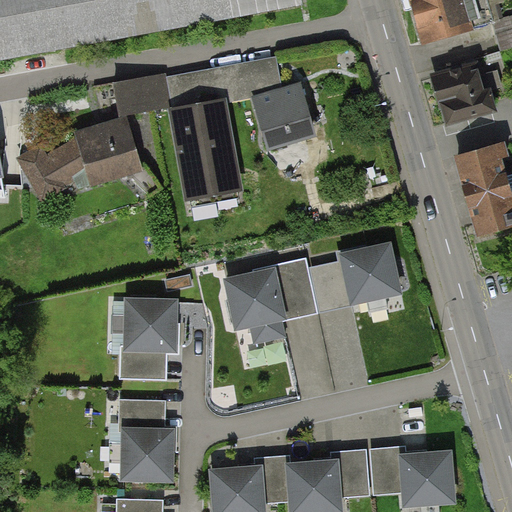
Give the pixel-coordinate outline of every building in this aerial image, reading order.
[(0,0),(0,57),(299,4),(298,0),(0,0)] [(461,0),(411,0),(425,43),(470,29),(461,0)] [(511,14),(495,19),(504,50),(511,48),(511,14)] [(472,61),(432,74),(448,123),(488,110),(472,61)] [(120,116),(172,107),(189,197),(239,189),(223,102),(255,97),(282,90),(276,63),(181,80),(180,77),(165,80),(164,75),(114,85),(120,116)] [(282,90),(255,97),(269,146),(312,133),(298,86),(282,90)] [(46,159),(43,153),(23,166),(42,200),(76,181),(79,186),(140,167),(124,119),(79,134),(81,139),(46,159)] [(511,223),(490,145),(445,158),(467,238),(511,225),(511,223)] [(346,268),(315,275),(323,310),(399,293),(389,247),(344,257),(346,268)] [(303,268),(229,284),(238,326),(249,323),(253,343),(285,336),(281,319),(313,312),(303,268)] [(123,301),(121,378),(161,379),(162,350),(174,351),(176,303),(123,301)] [(172,433),(122,431),(120,481),(170,482),(172,433)] [(452,445),(389,452),(395,499),(458,491),(452,445)] [(345,511),(342,463),(290,468),(294,511),(345,511)] [(258,511),(256,472),(210,475),(212,511),(258,511)] [(179,511),(178,494),(166,494),(167,511),(179,511)]
